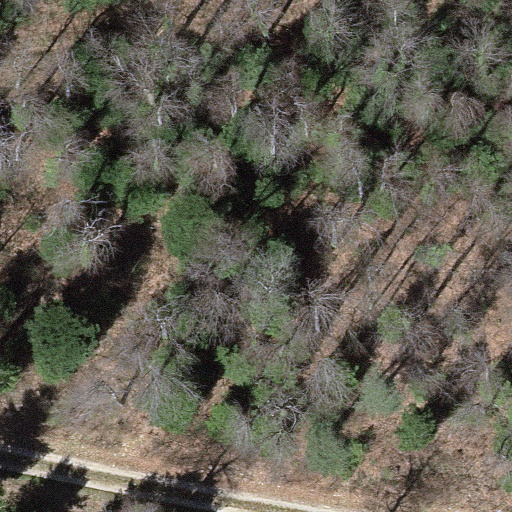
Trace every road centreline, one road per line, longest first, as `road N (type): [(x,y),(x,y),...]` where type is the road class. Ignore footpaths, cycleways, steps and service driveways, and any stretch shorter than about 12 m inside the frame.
road 1 (track): [(294,511),(0,453)]
road 2 (track): [(249,0),(0,43)]
